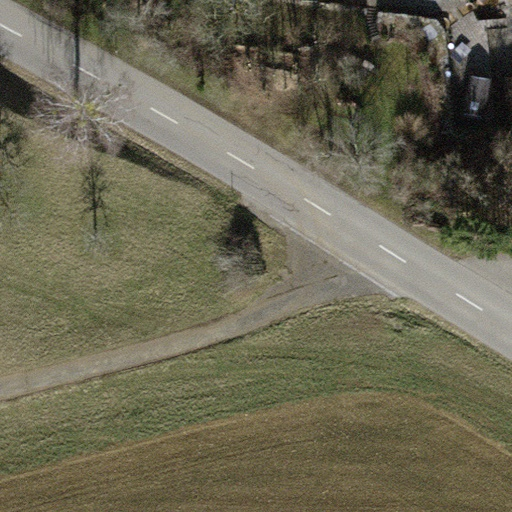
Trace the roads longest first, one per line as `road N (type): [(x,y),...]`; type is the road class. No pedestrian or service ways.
road 1 (tertiary): [(511,314),(0,24)]
road 2 (track): [(511,279),(476,291),(284,316),(0,395)]
